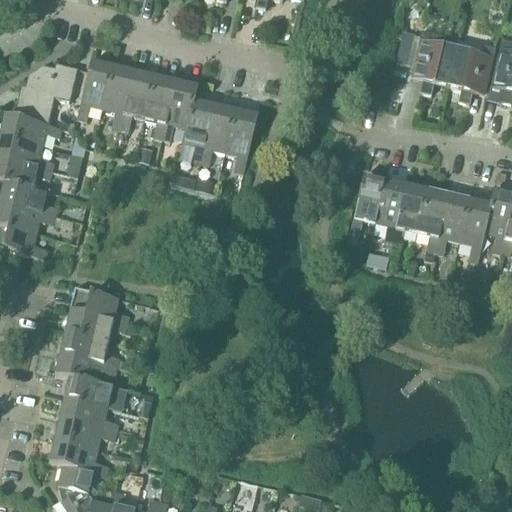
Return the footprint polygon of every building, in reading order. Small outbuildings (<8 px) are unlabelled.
[(255,0),(253,11),(264,13),(267,2),(281,5),(282,1),(298,5),(299,0),(255,0)] [(406,69),(414,37),(402,34),(395,66),(406,69)] [(420,36),(410,77),(422,80),(419,97),(429,99),(432,88),(446,92),(455,53),(457,45),(433,39),(420,36)] [(511,47),(500,44),(490,86),(502,89),(498,106),(509,108),(511,97),(511,47)] [(455,53),(446,92),(459,95),(457,106),(468,109),(472,92),(484,95),(494,53),(480,50),(457,45),(455,53)] [(100,115),(111,71),(90,66),(87,76),(80,103),(75,124),(85,126),(88,112),(100,115)] [(43,71),(27,80),(21,102),(17,101),(12,122),(11,123),(45,132),(46,131),(53,103),(68,106),(69,100),(80,103),(87,76),(54,69),(53,73),(43,71)] [(118,134),(132,76),(111,71),(100,115),(113,118),(110,132),(118,134)] [(142,125),(153,81),(132,76),(118,134),(126,136),(130,122),(142,125)] [(160,144),(174,87),(153,81),(142,125),(155,128),(151,142),(160,144)] [(174,87),(160,144),(169,146),(172,132),(183,135),(184,135),(191,105),(193,105),(196,92),(174,87)] [(213,110),(193,105),(191,105),(184,135),(183,135),(180,148),(194,152),(190,166),(199,168),(213,110)] [(223,159),(234,115),(213,110),(199,168),(208,170),(211,156),(223,159)] [(256,120),(254,120),(234,115),(223,159),(236,162),(232,176),(242,178),(256,120)] [(0,132),(0,141),(41,152),(44,140),(57,143),(59,134),(46,131),(45,132),(11,123),(12,122),(3,120),(0,132)] [(0,164),(50,176),(52,168),(38,164),(41,152),(0,141),(0,164)] [(82,162),(70,159),(65,180),(77,183),(82,162)] [(50,176),(0,164),(0,187),(1,188),(1,187),(31,194),(32,193),(34,182),(48,185),(50,176)] [(178,179),(177,193),(210,196),(211,182),(178,179)] [(379,210),(384,185),(362,180),(349,238),(357,240),(361,226),(374,229),(379,210)] [(392,248),(405,190),(384,185),(379,210),(374,229),(387,232),(383,246),(392,248)] [(0,191),(0,208),(54,221),(56,213),(42,210),(45,196),(32,193),(31,194),(1,187),(1,188),(0,191)] [(420,223),(426,195),(405,190),(392,248),(400,250),(404,236),(416,239),(420,223)] [(438,239),(447,200),(426,195),(420,223),(416,239),(428,242),(425,256),(434,258),(438,239)] [(500,258),(511,207),(511,200),(492,195),(488,210),(489,210),(482,240),(483,240),(495,243),(491,256),(500,258)] [(458,249),(468,205),(447,200),(438,239),(434,258),(442,260),(445,246),(458,249)] [(489,210),(488,210),(468,205),(458,249),(471,252),(467,266),(477,268),(483,240),(482,240),(489,210)] [(511,207),(500,258),(509,260),(511,246),(511,207)] [(0,230),(35,239),(38,227),(52,230),(54,221),(0,208),(0,230)] [(0,254),(43,264),(45,255),(32,251),(35,239),(0,230),(0,254)] [(352,267),(356,249),(346,247),(342,265),(352,267)] [(117,305),(73,294),(68,316),(125,330),(127,321),(114,318),(117,305)] [(125,330),(68,316),(63,338),(107,348),(110,335),(123,338),(125,330)] [(107,348),(63,338),(58,359),(115,372),(117,363),(104,360),(107,348)] [(115,372),(58,359),(53,380),(67,383),(67,381),(97,389),(98,388),(100,377),(113,380),(115,372)] [(67,381),(67,383),(62,403),(106,414),(109,402),(122,405),(125,394),(98,388),(97,389),(67,381)] [(106,414),(62,403),(57,424),(114,439),(117,429),(103,426),(106,414)] [(114,439),(57,424),(52,445),(96,456),(99,443),(112,446),(114,439)] [(91,477),(91,478),(104,481),(107,471),(93,468),(96,456),(52,445),(47,467),(61,470),(62,469),(91,477)] [(63,511),(73,511),(89,502),(86,498),(91,478),(91,477),(62,469),(61,470),(56,492),(71,495),(69,501),(60,507),(63,511)] [(120,511),(124,499),(114,497),(111,510),(112,510),(111,511),(120,511)] [(89,502),(73,511),(111,511),(112,510),(111,510),(91,506),(89,502)]
